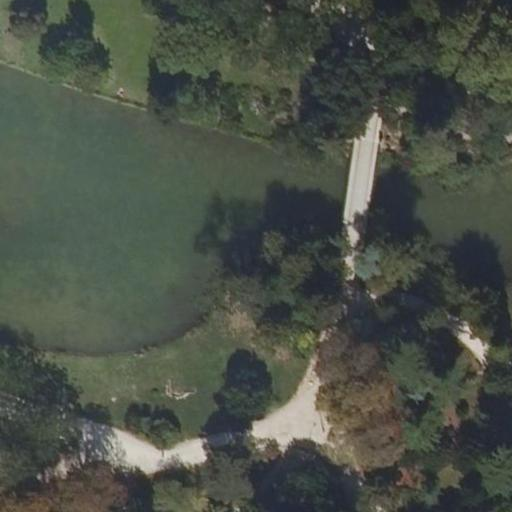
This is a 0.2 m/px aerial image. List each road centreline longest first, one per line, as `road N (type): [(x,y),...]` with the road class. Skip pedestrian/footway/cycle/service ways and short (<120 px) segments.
road 1 (track): [(511,399),(451,316),(346,285)]
road 2 (track): [(313,413),(148,458)]
road 3 (track): [(148,458),(0,403)]
road 4 (track): [(148,458),(80,475),(0,481)]
